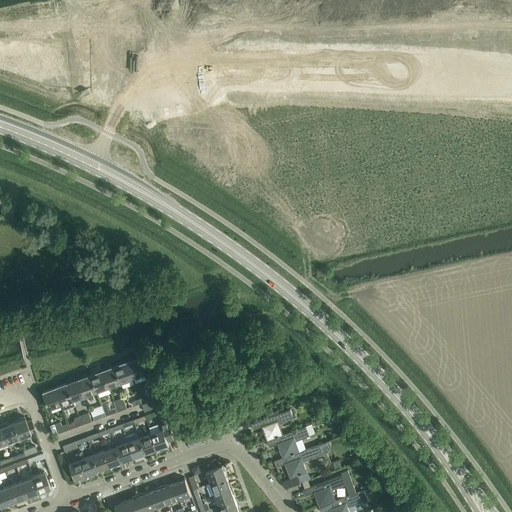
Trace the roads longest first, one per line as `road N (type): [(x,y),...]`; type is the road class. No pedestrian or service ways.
road 1 (primary): [(246,259),(389,387),(464,482)]
road 2 (primary): [(0,126),(113,174),(246,259)]
road 3 (residential): [(288,511),(241,451),(220,446),(68,499)]
road 4 (primary): [(272,78),(511,82)]
road 5 (primary): [(511,61),(278,55)]
road 6 (residential): [(68,499),(29,390),(0,400)]
road 7 (tertiary): [(172,104),(183,186),(218,224)]
road 8 (tertiary): [(218,224),(194,162),(191,107)]
